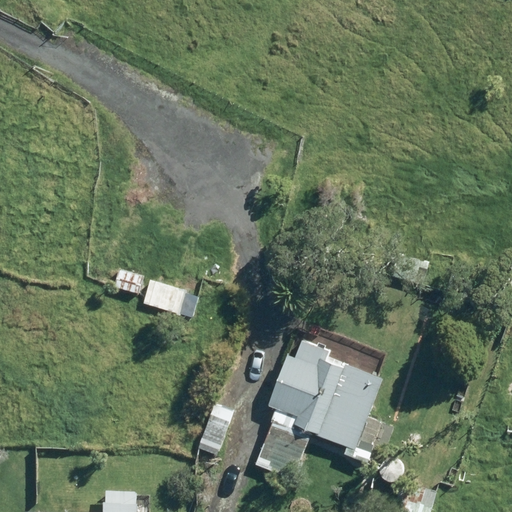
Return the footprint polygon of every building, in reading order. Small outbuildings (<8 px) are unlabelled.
[(119,268),(113,286),(142,295),(147,277),(119,268)] [(152,278),(144,304),(193,318),(200,292),(152,278)] [(396,371),(343,351),(337,366),(297,351),(280,398),(285,400),(263,459),(307,475),(323,430),(368,447),(396,371)] [(218,454),(237,411),(219,403),(201,446),(218,454)] [(433,511),(439,491),(404,481),(395,511),(433,511)] [(52,511),(151,511),(152,496),(148,496),(149,482),(113,482),(112,507),(52,506),(52,511)]
